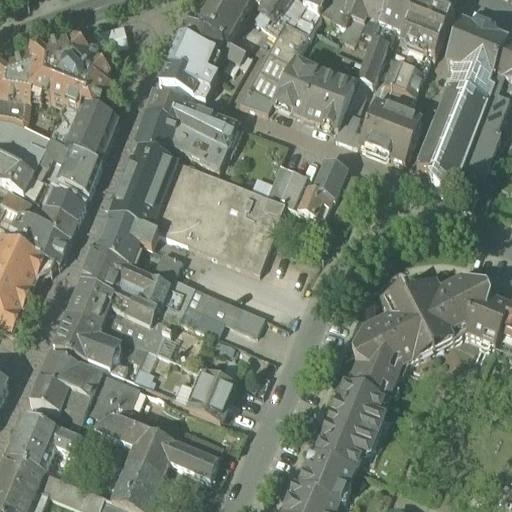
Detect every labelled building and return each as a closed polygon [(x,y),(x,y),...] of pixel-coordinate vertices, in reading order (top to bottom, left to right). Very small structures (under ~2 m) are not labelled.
[(16,0),(0,0),(0,11),(18,5),(16,0)] [(230,52),(253,8),(236,0),(219,0),(200,34),(224,49),(230,52)] [(236,0),(253,8),(262,15),(273,0),(236,0)] [(273,0),(262,15),(260,18),(263,20),(257,28),(268,37),(270,39),(277,44),(286,32),(287,29),(280,24),(296,0),(273,0)] [(305,13),(322,23),(334,0),(310,0),(310,2),(303,12),(304,13),(305,13)] [(334,0),(322,23),(345,34),(346,34),(361,0),(334,0)] [(368,21),(381,27),(390,0),(361,0),(346,34),(345,34),(340,45),(354,52),(368,21)] [(396,37),(404,41),(420,0),(390,0),(381,27),(379,30),(396,37)] [(448,9),(427,0),(420,0),(404,41),(400,50),(435,64),(453,20),(449,9),(448,9)] [(322,23),(305,13),(304,13),(300,20),(296,18),(289,32),(294,35),(293,36),(309,44),(311,45),(316,34),(322,23)] [(219,57),(224,49),(200,34),(189,27),(179,45),(180,45),(216,62),(219,57)] [(346,122),(359,128),(363,117),(369,119),(386,74),(380,71),(387,52),(389,53),(396,37),(379,30),(364,70),(346,122)] [(446,71),(455,74),(448,92),(451,93),(449,98),(434,134),(433,135),(434,136),(431,143),(430,143),(429,145),(430,145),(427,153),(426,152),(425,154),(426,154),(423,162),(422,161),(422,163),(422,164),(419,171),(418,173),(419,173),(417,178),(432,184),(430,188),(432,194),(448,205),(453,198),(455,193),(459,194),(464,180),(478,142),(481,135),(489,114),(496,96),(491,94),(493,90),(495,84),(509,49),(499,45),(499,44),(492,41),(493,38),(481,33),(480,36),(473,34),(463,30),(446,71)] [(240,113),(268,123),(273,112),(295,71),(309,44),(293,36),(286,32),(277,44),(278,45),(274,52),(263,71),(240,113)] [(213,69),(216,62),(180,45),(176,54),(213,69)] [(33,98),(64,111),(82,118),(84,113),(98,120),(105,102),(109,93),(106,90),(111,85),(97,71),(100,69),(100,64),(96,60),(91,61),(89,63),(75,48),(70,54),(67,51),(43,60),(39,56),(31,59),(30,65),(5,73),(1,70),(0,70),(0,105),(29,110),(31,110),(33,98)] [(219,57),(239,70),(244,61),(230,52),(224,49),(219,57)] [(511,90),(511,49),(509,49),(495,84),(511,90)] [(400,50),(376,110),(408,123),(408,122),(431,65),(434,66),(435,64),(400,50)] [(207,81),(213,69),(176,54),(160,91),(194,105),(205,110),(208,104),(218,86),(207,81)] [(273,112),(303,126),(323,83),(295,71),(273,112)] [(355,95),(323,83),(303,126),(339,139),(355,95)] [(489,114),(481,135),(497,141),(510,105),(511,105),(511,90),(495,84),(493,90),(491,94),(496,96),(489,114)] [(179,134),(182,135),(190,115),(154,100),(147,120),(179,134)] [(0,105),(0,127),(15,130),(23,134),(26,127),(29,110),(0,105)] [(408,123),(376,110),(359,155),(403,172),(405,173),(423,129),(408,123)] [(65,129),(75,133),(82,118),(64,111),(61,119),(65,129)] [(67,154),(66,155),(71,157),(100,172),(117,130),(98,120),(84,113),(82,118),(75,133),(67,154)] [(239,135),(190,115),(182,135),(182,136),(227,160),(228,161),(229,160),(239,136),(239,135)] [(147,120),(135,155),(167,167),(171,156),(179,134),(147,120)] [(336,147),(350,152),(359,128),(346,122),(336,147)] [(50,147),(23,134),(15,130),(0,127),(0,166),(10,171),(19,176),(24,166),(32,151),(45,158),(51,147),(50,147)] [(75,133),(65,129),(56,132),(51,145),(67,154),(75,133)] [(171,156),(219,179),(227,160),(182,136),(182,135),(179,134),(171,156)] [(500,143),(497,141),(481,135),(478,142),(464,180),(483,188),(500,143)] [(245,138),(239,136),(229,160),(234,162),(245,138)] [(52,164),(66,170),(71,157),(66,155),(51,147),(45,158),(32,151),(24,166),(38,173),(39,170),(47,174),(52,164)] [(109,222),(113,223),(141,234),(145,235),(159,242),(186,174),(167,167),(135,155),(131,165),(109,222)] [(100,172),(71,157),(66,170),(60,184),(59,187),(61,190),(90,204),(102,172),(100,172)] [(0,187),(1,188),(10,171),(0,166),(0,187)] [(33,183),(38,173),(24,166),(19,176),(33,183)] [(299,220),(323,229),(333,208),(335,209),(348,180),(326,170),(314,198),(309,196),(298,220),(299,220)] [(19,176),(10,171),(1,188),(24,199),(33,183),(19,176)] [(281,173),(272,195),(267,207),(280,212),(285,202),(285,201),(294,180),(294,179),(281,173)] [(195,257),(260,283),(271,254),(286,215),(284,214),(280,212),(267,207),(240,195),(216,186),(186,174),(159,242),(189,254),(189,255),(195,257)] [(286,215),(293,217),(307,185),(294,180),(285,201),(285,202),(289,204),(284,214),(286,215)] [(21,223),(24,225),(28,218),(32,211),(9,197),(1,213),(5,215),(21,223)] [(470,217),(484,222),(491,202),(478,197),(470,217)] [(54,198),(47,216),(78,232),(86,214),(54,198)] [(0,225),(0,237),(10,243),(11,242),(10,242),(15,233),(21,223),(5,215),(0,225)] [(47,216),(43,225),(40,233),(71,248),(78,232),(47,216)] [(36,231),(40,233),(43,225),(28,218),(24,225),(36,231)] [(10,243),(7,249),(25,258),(48,267),(61,273),(66,260),(71,248),(40,233),(36,231),(24,225),(21,223),(15,233),(10,242),(11,242),(10,243)] [(113,223),(97,261),(127,273),(129,274),(138,251),(145,235),(141,234),(113,223)] [(159,242),(145,235),(138,251),(153,257),(159,242)] [(0,271),(38,289),(48,267),(25,258),(7,249),(2,246),(0,249),(0,271)] [(94,259),(82,289),(115,304),(126,275),(127,273),(97,261),(94,259)] [(171,294),(171,295),(175,286),(183,269),(164,260),(152,286),(171,294)] [(0,334),(14,341),(38,289),(0,271),(0,334)] [(137,309),(160,320),(171,294),(152,286),(126,275),(115,304),(115,305),(134,314),(137,309)] [(463,342),(481,350),(490,354),(496,356),(501,342),(511,315),(492,306),(488,296),(463,285),(440,297),(439,298),(453,325),(450,333),(460,336),(462,340),(461,341),(463,342)] [(171,295),(171,294),(160,320),(178,328),(186,312),(194,295),(175,286),(171,295)] [(68,322),(102,337),(115,305),(115,304),(82,289),(68,322)] [(388,324),(381,327),(404,370),(408,374),(454,351),(448,339),(450,333),(453,325),(439,298),(440,297),(436,289),(417,299),(407,304),(406,302),(403,297),(380,308),(388,324)] [(195,317),(257,343),(260,338),(265,326),(204,300),(205,300),(194,295),(186,312),(195,317)] [(134,314),(115,305),(102,337),(148,357),(156,360),(164,342),(171,345),(178,328),(160,320),(137,309),(134,314)] [(511,313),(511,315),(501,342),(511,346),(511,313)] [(88,370),(123,384),(128,374),(118,370),(120,366),(119,362),(118,362),(121,354),(99,345),(102,337),(68,322),(54,356),(88,370)] [(357,372),(349,392),(386,408),(389,409),(391,405),(395,395),(399,385),(403,386),(408,374),(404,370),(381,327),(363,336),(353,361),(357,372)] [(448,339),(454,351),(461,348),(463,342),(461,341),(462,340),(460,336),(450,333),(448,339)] [(489,358),(490,354),(481,350),(479,354),(489,358)] [(40,387),(91,409),(102,383),(51,362),(40,387)] [(187,411),(192,413),(206,381),(200,379),(186,410),(187,411)] [(206,381),(192,413),(224,426),(237,394),(206,381)] [(102,383),(91,409),(90,412),(101,418),(117,411),(132,417),(140,398),(102,383)] [(82,432),(90,412),(91,409),(40,387),(31,410),(82,432)] [(0,412),(9,392),(0,388),(0,412)] [(324,446),(316,464),(355,480),(356,480),(363,464),(379,424),(380,424),(386,408),(349,392),(346,391),(339,409),(323,446),(324,446)] [(400,397),(395,395),(391,405),(396,407),(400,397)] [(221,433),(224,426),(192,413),(189,420),(221,433)] [(94,439),(134,456),(169,472),(177,453),(112,425),(94,439)] [(69,445),(62,441),(24,426),(7,466),(45,482),(55,457),(77,464),(82,450),(69,445)] [(180,454),(218,470),(223,456),(186,440),(180,454)] [(180,454),(177,453),(169,472),(211,490),(219,471),(218,470),(180,454)] [(134,456),(129,470),(164,484),(169,472),(134,456)] [(312,462),(298,495),(339,511),(341,511),(348,496),(348,497),(355,480),(316,464),(312,462)] [(0,483),(0,511),(32,511),(38,498),(45,482),(7,466),(0,483)] [(152,511),(164,484),(129,470),(112,510),(117,511),(152,511)] [(45,482),(38,498),(49,503),(69,511),(103,511),(106,507),(45,482)] [(296,494),(288,511),(339,511),(298,495),(296,494)] [(45,511),(49,503),(38,498),(32,511),(45,511)]
